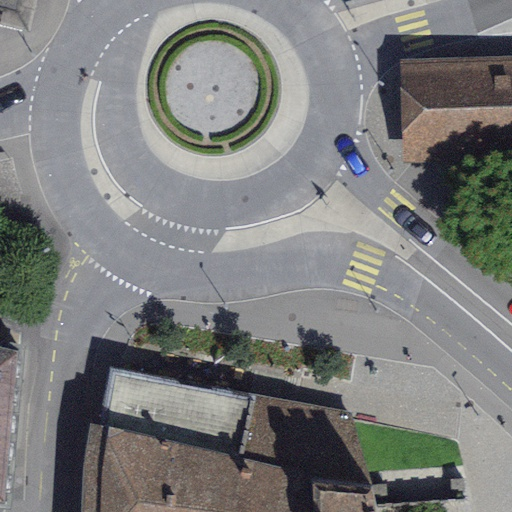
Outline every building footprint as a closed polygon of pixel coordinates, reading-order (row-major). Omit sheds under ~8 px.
[(0,0),(0,14),(39,23),(43,0),(0,0)] [(511,65),(421,66),(424,149),(511,146),(511,65)] [(20,347),(0,342),(0,499),(7,500),(7,493),(9,467),(10,467),(11,460),(9,460),(20,347)] [(312,511),(311,478),(242,461),(255,400),(115,372),(102,443),(97,499),(96,511),(312,511)] [(255,400),(242,461),(311,478),(372,484),(352,419),(352,415),(336,413),(255,400)] [(377,511),(372,484),(311,478),(312,511),(377,511)]
